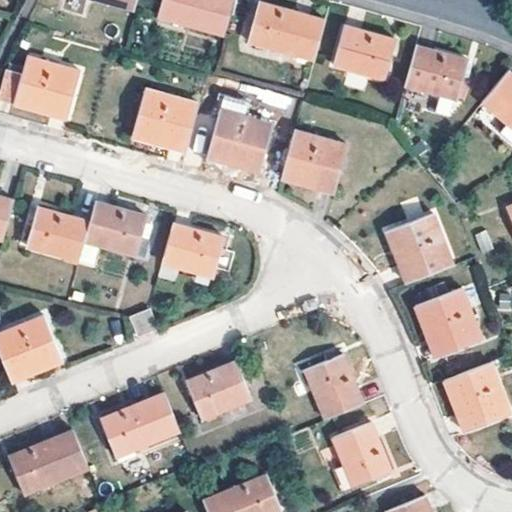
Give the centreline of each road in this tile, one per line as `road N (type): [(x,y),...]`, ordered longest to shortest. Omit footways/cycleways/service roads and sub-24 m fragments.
road 1 (residential): [(347,271),(286,221),(259,210),(0,135)]
road 2 (residential): [(347,271),(0,416)]
road 3 (residential): [(511,502),(468,486),(435,456),(376,314),(347,271)]
